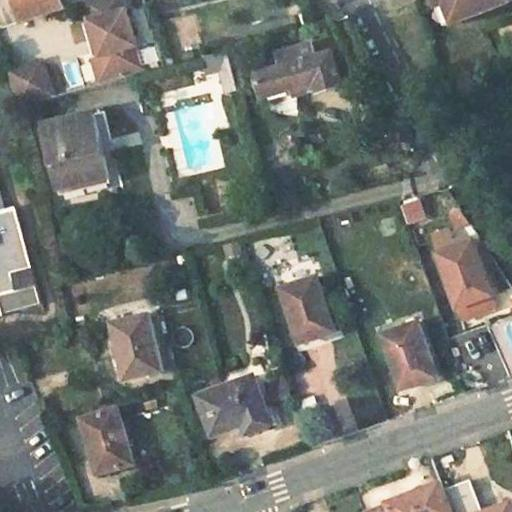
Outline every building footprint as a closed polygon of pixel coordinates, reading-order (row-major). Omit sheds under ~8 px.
[(61,0),(13,0),(18,19),(63,7),(61,0)] [(123,0),(85,0),(102,56),(94,58),(101,84),(144,72),(123,0)] [(511,6),(508,0),(432,0),(433,2),(439,15),(447,12),(456,31),(511,6)] [(317,47),(282,57),(287,71),(259,80),(266,103),(271,101),(274,111),(299,116),(300,93),(320,87),(323,97),(346,90),(336,57),(322,61),(317,47)] [(229,49),(207,56),(212,70),(223,67),(230,91),(241,88),(229,49)] [(23,66),(33,102),(50,97),(40,61),(23,66)] [(23,66),(6,70),(16,106),(21,105),(33,102),(23,66)] [(95,113),(46,124),(61,184),(110,172),(95,113)] [(422,195),(402,199),(407,224),(427,220),(422,195)] [(183,197),(185,216),(204,214),(203,196),(183,197)] [(0,316),(3,315),(0,304),(0,295),(7,293),(39,287),(15,204),(7,206),(0,208),(0,316)] [(466,243),(431,255),(450,309),(485,297),(466,243)] [(319,278),(283,290),(303,345),(338,332),(319,278)] [(7,293),(0,295),(0,304),(3,315),(44,304),(39,287),(7,293)] [(485,297),(450,309),(455,324),(490,312),(485,297)] [(150,320),(111,328),(124,384),(162,373),(150,320)] [(419,324),(381,336),(400,392),(437,379),(419,324)] [(271,381),(278,406),(294,401),(286,376),(271,381)] [(253,377),(198,397),(211,435),(242,425),(246,435),(277,424),(273,411),(265,414),(253,377)] [(120,411),(79,423),(99,477),(138,465),(120,411)] [(452,511),(443,488),(389,507),(390,511),(452,511)]
